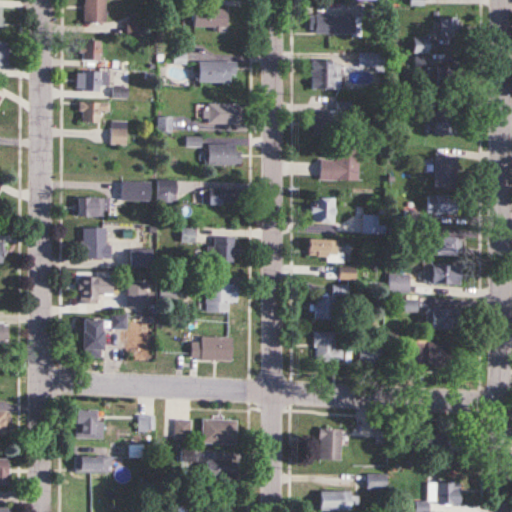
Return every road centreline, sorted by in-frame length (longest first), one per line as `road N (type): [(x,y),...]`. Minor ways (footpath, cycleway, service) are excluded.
road 1 (residential): [(37,511),(47,0)]
road 2 (residential): [(503,511),(506,0)]
road 3 (residential): [(274,511),(275,0)]
road 4 (residential): [(505,401),(42,382)]
